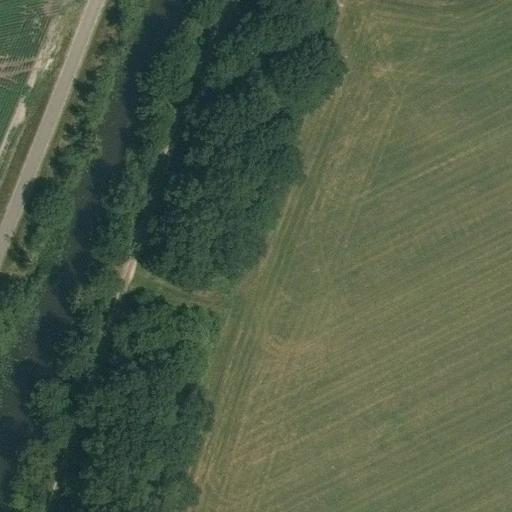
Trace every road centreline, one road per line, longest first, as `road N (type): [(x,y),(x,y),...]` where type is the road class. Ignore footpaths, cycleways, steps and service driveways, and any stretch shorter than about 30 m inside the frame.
road 1 (track): [(234,0),(145,209),(50,511)]
road 2 (unclassified): [(0,244),(96,0)]
